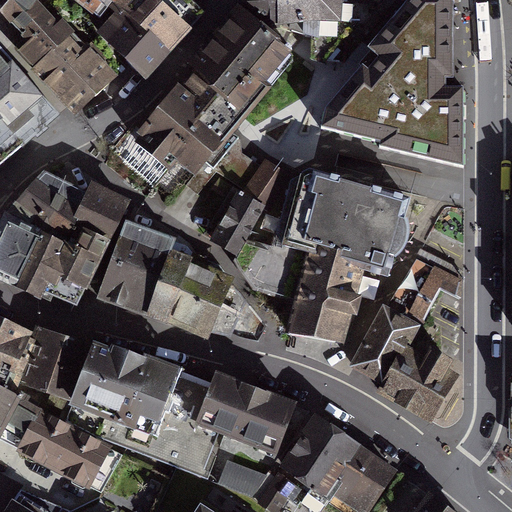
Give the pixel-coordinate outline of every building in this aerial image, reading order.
[(57,0),(0,0),(0,15),(76,108),(96,92),(118,74),(57,0)] [(77,0),(94,14),(106,0),(77,0)] [(186,26),(157,0),(112,0),(89,26),(142,74),(156,59),(186,26)] [(243,0),(233,6),(278,36),(353,23),(384,0),(243,0)] [(327,112),(322,129),(381,144),(380,148),(463,169),(462,91),(444,90),(444,80),(452,80),(452,0),(411,0),(369,50),(380,59),(368,73),(363,69),(327,112)] [(136,129),(191,172),(287,52),(230,11),(136,129)] [(0,161),(55,114),(0,49),(0,161)] [(263,160),(241,187),(264,205),(285,178),(263,160)] [(385,272),(404,200),(288,168),(254,292),(291,302),(280,342),(331,356),(356,264),(385,272)] [(47,176),(45,174),(6,217),(41,234),(64,245),(69,234),(76,238),(79,232),(74,228),(91,197),(47,176)] [(126,205),(95,189),(91,197),(74,228),(79,232),(85,235),(105,245),(126,205)] [(235,192),(207,236),(231,252),(259,208),(235,192)] [(41,234),(6,217),(0,230),(0,278),(16,287),(41,234)] [(126,224),(113,260),(140,270),(153,234),(126,224)] [(41,234),(16,287),(40,298),(42,291),(76,305),(105,245),(85,235),(79,246),(72,242),(70,248),(64,245),(41,234)] [(125,307),(147,315),(175,242),(153,234),(140,270),(125,307)] [(168,323),(168,321),(194,255),(186,247),(175,242),(147,315),(168,323)] [(421,253),(360,364),(378,375),(392,385),(389,391),(415,408),(440,424),(459,393),(449,387),(460,369),(442,359),(431,377),(402,359),(413,342),(440,288),(456,298),(459,272),(421,253)] [(220,267),(194,255),(168,321),(199,333),(207,336),(212,323),(232,331),(246,302),(236,290),(220,267)] [(125,307),(140,270),(113,260),(99,297),(113,302),(125,307)] [(0,318),(0,378),(7,382),(30,332),(0,318)] [(12,387),(147,435),(152,420),(171,369),(138,357),(133,355),(87,339),(85,346),(57,336),(33,328),(12,387)] [(200,380),(171,369),(152,420),(190,437),(211,384),(200,380)] [(211,384),(190,437),(266,466),(287,413),(211,384)] [(0,431),(18,397),(0,387),(0,431)] [(35,410),(12,455),(82,491),(105,446),(35,410)] [(330,430),(308,415),(270,470),(331,511),(365,511),(392,473),(330,430)] [(220,487),(257,495),(262,469),(226,461),(220,487)] [(454,511),(446,506),(426,492),(411,511),(454,511)] [(223,511),(200,497),(190,511),(223,511)] [(23,511),(6,500),(0,509),(0,511),(23,511)]
